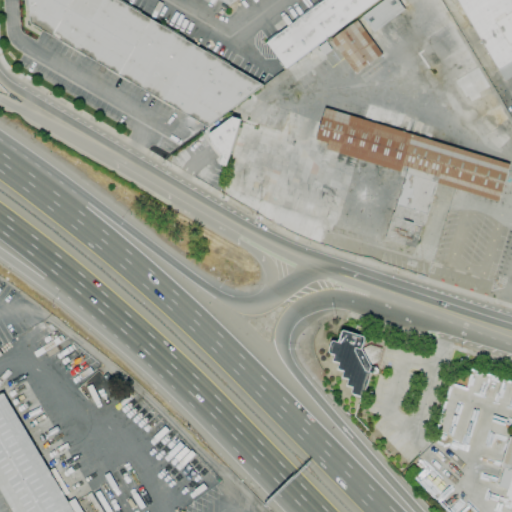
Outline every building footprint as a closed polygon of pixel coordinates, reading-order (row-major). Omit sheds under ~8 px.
[(208,127),(31,23),(28,0),(118,0),(263,85),(208,127)] [(377,0),(286,68),(267,42),(323,0),(377,0)] [(385,0),(362,16),(372,32),(389,20),(398,34),(408,26),(399,12),(403,9),(396,0),(385,0)] [(511,61),(499,69),(458,0),(511,0),(511,61)] [(381,54),(357,20),(330,39),(354,74),(381,54)] [(510,161),(323,111),(315,140),(327,143),(325,150),(404,172),(386,240),(417,248),(434,183),(499,201),(510,161)] [(226,165),(221,163),(223,155),(219,153),(214,147),(209,134),(233,117),(240,119),(226,165)] [(362,349),(364,349),(370,345),(383,349),(379,361),(371,366),(378,369),(378,371),(378,372),(377,373),(376,374),(374,374),(371,373),(363,397),(351,394),(353,387),(347,385),(349,379),(342,377),(344,371),(338,369),(340,364),(332,361),(335,355),(331,353),(330,353),(329,351),(332,342),(334,341),(338,342),(342,329),(366,336),(362,349)] [(14,511),(0,488),(0,394),(3,393),(50,470),(54,468),(69,493),(65,496),(69,502),(75,499),(82,511),(14,511)] [(511,507),(506,506),(508,500),(502,498),(504,492),(495,489),(501,470),(505,468),(502,465),(510,437),(511,437),(511,507)]
